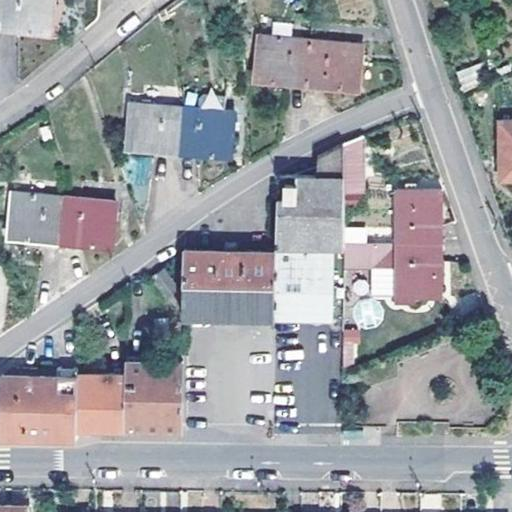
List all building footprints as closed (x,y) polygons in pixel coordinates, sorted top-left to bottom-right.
[(0,0),(0,28),(49,33),(51,0),(0,0)] [(288,19),(285,34),(314,39),(317,23),(288,19)] [(308,80),(314,39),(285,34),(264,31),(258,71),(308,80)] [(314,39),(308,80),(362,89),(367,48),(314,39)] [(478,64),(455,72),(461,91),(484,83),(478,64)] [(202,97),(201,108),(228,111),(230,96),(210,94),(202,97)] [(181,147),(185,106),(133,102),(130,143),(181,147)] [(185,106),(181,147),(234,153),(238,112),(228,111),(201,108),(185,106)] [(511,116),(503,117),(503,147),(510,153),(510,176),(511,176),(511,116)] [(361,135),(342,144),(343,193),(360,192),(361,135)] [(278,250),(277,314),(286,314),(317,315),(343,315),(342,263),(343,240),(343,193),(342,144),(342,141),(328,147),(317,153),(316,176),(278,174),(278,250)] [(398,240),(441,240),(440,189),(397,189),(398,240)] [(61,236),(65,195),(13,190),(9,231),(61,236)] [(65,195),(61,236),(112,240),(116,200),(65,195)] [(343,240),(342,263),(390,263),(390,242),(343,240)] [(441,240),(398,240),(399,292),(441,292),(441,240)] [(277,314),(278,250),(185,248),(185,313),(231,314),(278,315),(277,314)] [(152,273),(166,296),(179,287),(164,265),(152,273)] [(127,371),(127,426),(153,426),(171,426),(183,427),(184,360),(127,359),(127,371)] [(78,425),(79,371),(79,365),(58,365),(58,373),(3,372),(2,434),(21,434),(40,434),(78,434),(78,425)] [(127,426),(127,371),(79,371),(78,425),(91,425),(96,425),(127,426)]
